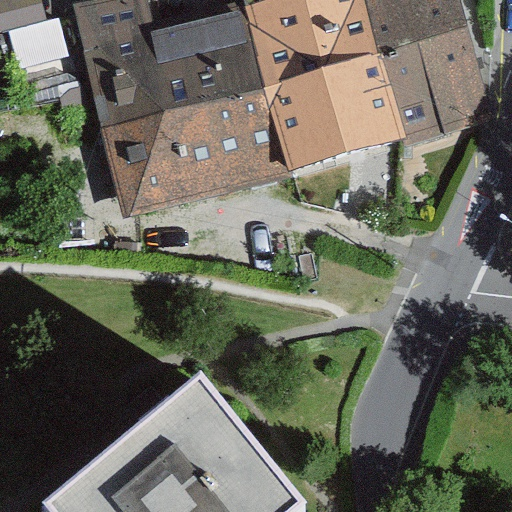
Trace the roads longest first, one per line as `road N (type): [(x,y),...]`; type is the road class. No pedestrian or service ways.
road 1 (residential): [(387,511),(392,401),(444,288)]
road 2 (residential): [(444,288),(511,140)]
